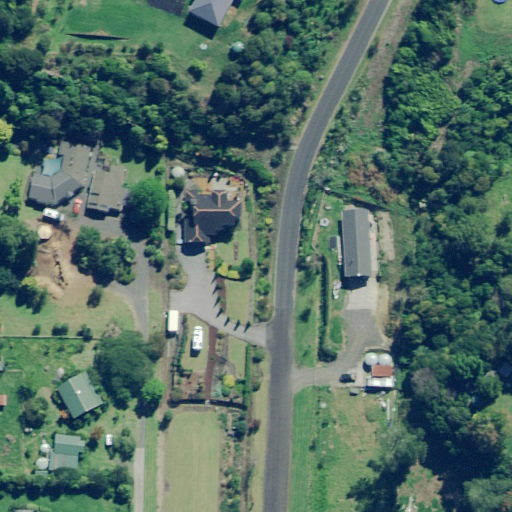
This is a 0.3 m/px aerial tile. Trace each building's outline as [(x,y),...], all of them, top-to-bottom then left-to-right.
[(71,194),(81,188),(89,150),(56,144),(52,160),(42,158),(39,176),(31,174),(26,201),(53,206),(64,200),(65,202),(73,197),(71,194)] [(123,171),(111,168),(109,176),(94,173),(87,210),(107,214),(107,210),(120,212),(124,191),(120,190),(123,171)] [(215,239),(215,234),(221,235),(222,230),(234,231),(234,222),(241,222),(241,206),(226,205),(227,193),(216,193),(216,199),(193,197),(192,215),(185,214),(184,245),(208,246),(208,238),(215,239)] [(377,370),(358,370),(358,385),(377,385),(377,370)] [(378,388),(374,388),(373,401),(382,402),(383,388),(391,388),(392,371),(379,370),(378,388)] [(102,406),(85,375),(56,391),(73,422),(102,406)] [(84,440),(55,437),(53,454),(48,454),(47,473),(75,475),(77,454),(82,454),(84,440)]
